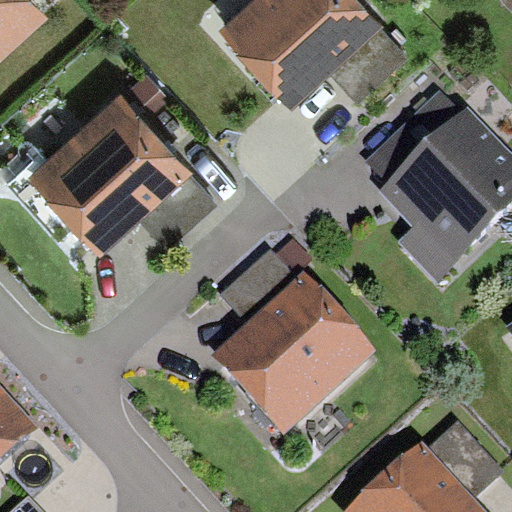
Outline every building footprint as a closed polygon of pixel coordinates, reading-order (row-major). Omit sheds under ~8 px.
[(0,0),(0,50),(47,6),(40,0),(0,0)] [(241,0),(219,20),(291,99),(320,72),(325,67),(358,103),(415,51),(386,19),(391,14),(378,0),(241,0)] [(31,167),(102,244),(134,215),(140,209),(168,239),(214,197),(187,167),(191,163),(121,86),(31,167)] [(439,282),(511,210),(511,160),(468,114),(432,147),(382,194),(417,231),(404,247),(439,282)] [(265,261),(218,303),(236,323),(284,281),(265,261)] [(215,358),(285,439),(381,357),(311,276),(248,329),(215,358)] [(0,387),(0,468),(41,432),(0,387)] [(457,421),(357,511),(481,511),(475,505),(507,475),(457,421)] [(40,511),(30,501),(17,511),(40,511)]
